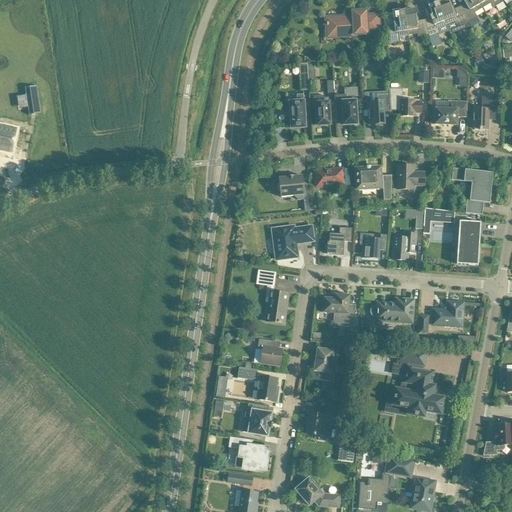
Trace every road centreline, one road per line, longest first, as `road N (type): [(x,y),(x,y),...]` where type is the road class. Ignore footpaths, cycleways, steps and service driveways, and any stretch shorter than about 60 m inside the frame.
road 1 (secondary): [(168,511),(231,68),(242,24),(258,0)]
road 2 (residential): [(274,511),(311,274),(499,287)]
road 3 (unclassified): [(0,205),(66,178),(178,165),(190,67),(212,0)]
road 4 (residential): [(261,157),(357,148),(511,161)]
road 5 (residential): [(475,412),(499,287)]
